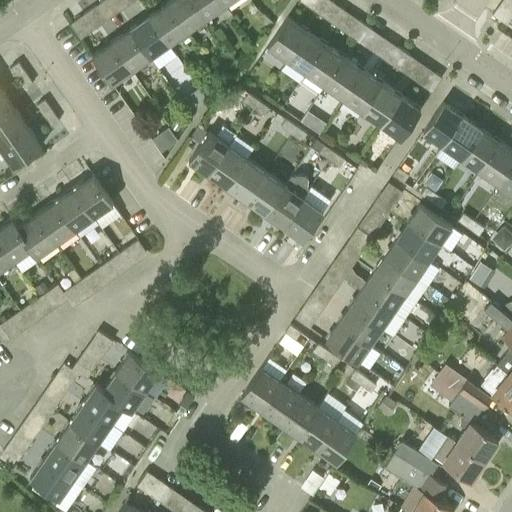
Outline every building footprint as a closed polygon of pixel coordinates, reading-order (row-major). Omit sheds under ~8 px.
[(187,30),(206,17),(194,0),(167,0),(167,1),(187,30)] [(194,0),(206,17),(225,3),(222,0),(194,0)] [(318,0),(313,8),(319,13),(327,0),(318,0)] [(331,0),(327,0),(319,13),(325,17),(335,2),(331,0)] [(169,43),(187,30),(167,1),(148,14),(169,43)] [(89,9),(100,23),(106,19),(95,4),(89,9)] [(511,17),(496,7),(492,13),(507,24),(511,17)] [(94,28),(100,23),(89,9),(83,13),(94,28)] [(150,56),(169,43),(148,14),(130,27),(150,56)] [(267,45),(287,58),(307,29),(288,16),(267,45)] [(350,34),(356,38),(366,24),(360,19),(350,34)] [(366,24),(356,38),(362,43),(372,28),(366,24)] [(131,69),(150,56),(130,27),(111,40),(131,69)] [(287,58),(306,71),(326,42),(307,29),(287,58)] [(112,83),(131,69),(111,40),(92,53),(112,83)] [(306,71),(324,84),(345,55),(326,42),(306,71)] [(387,60),(393,64),(404,49),(398,45),(387,60)] [(404,49),(393,64),(399,68),(410,54),(404,49)] [(324,84),(343,97),(363,68),(345,55),(324,84)] [(18,76),(26,71),(18,61),(11,66),(18,76)] [(343,97),(362,110),(382,81),(363,68),(343,97)] [(26,71),(18,76),(25,87),(33,81),(26,71)] [(432,91),(442,76),(435,71),(425,86),(432,91)] [(362,110),(381,123),(401,94),(382,81),(362,110)] [(0,89),(0,116),(15,106),(2,88),(0,89)] [(200,101),(192,91),(182,98),(190,109),(200,101)] [(254,106),(258,99),(248,92),(243,99),(254,106)] [(401,94),(381,123),(400,136),(420,107),(401,94)] [(44,114),(52,108),(45,98),(37,103),(44,114)] [(258,99),(254,106),(264,113),(269,106),(258,99)] [(423,130),(442,144),(462,114),(443,101),(423,130)] [(0,116),(0,144),(28,125),(15,106),(0,116)] [(312,107),(305,117),(324,129),(331,119),(312,107)] [(52,108),(44,114),(51,124),(59,119),(52,108)] [(442,144),(461,157),(481,127),(462,114),(442,144)] [(173,118),(170,125),(178,129),(181,123),(173,118)] [(280,126),(291,132),(296,124),(286,118),(280,126)] [(209,130),(200,124),(191,136),(200,142),(209,130)] [(296,124),(291,132),(301,139),(306,131),(296,124)] [(28,125),(0,144),(0,146),(13,165),(42,144),(28,125)] [(461,157),(479,170),(500,140),(481,127),(461,157)] [(188,159),(208,173),(228,143),(209,130),(188,159)] [(479,170),(498,183),(511,162),(511,148),(500,140),(479,170)] [(208,173),(227,186),(247,156),(228,143),(208,173)] [(319,151),(329,158),(334,150),(324,144),(319,151)] [(334,150),(329,158),(339,165),(344,157),(334,150)] [(227,186),(246,199),(266,169),(247,156),(227,186)] [(511,162),(498,183),(511,192),(511,162)] [(408,173),(398,166),(393,174),(403,181),(408,173)] [(246,199),(264,212),(284,182),(266,169),(246,199)] [(291,182),(309,189),(314,176),(296,169),(291,182)] [(93,215),(96,213),(113,202),(92,172),(73,186),(93,215)] [(412,175),(407,182),(412,185),(417,179),(412,175)] [(264,212),(283,225),(303,195),(284,182),(264,212)] [(431,200),(436,192),(425,185),(420,193),(431,200)] [(75,228),(93,215),(73,186),(54,199),(75,228)] [(376,197),(391,208),(395,202),(380,191),(376,197)] [(436,192),(431,200),(441,207),(446,200),(436,192)] [(303,195),(283,225),(302,238),(323,208),(303,195)] [(387,214),(391,208),(376,197),(372,203),(387,214)] [(56,241),(75,228),(54,199),(35,212),(56,241)] [(440,242),(452,224),(420,202),(408,220),(440,242)] [(458,218),(468,225),(473,218),(463,211),(458,218)] [(36,255),(56,241),(35,212),(18,225),(17,225),(32,247),(31,247),(36,255)] [(0,240),(13,260),(31,247),(32,247),(17,225),(18,225),(12,217),(0,225),(0,240)] [(473,218),(468,225),(479,233),(484,226),(473,218)] [(428,259),(440,242),(408,220),(396,236),(428,259)] [(353,231),(368,241),(372,235),(357,225),(353,231)] [(364,247),(368,241),(353,231),(349,237),(364,247)] [(417,275),(428,259),(396,236),(384,253),(417,275)] [(0,268),(13,260),(0,240),(0,268)] [(118,251),(129,266),(135,262),(124,247),(118,251)] [(123,270),(129,266),(118,251),(112,256),(123,270)] [(405,292),(417,275),(384,253),(373,270),(405,292)] [(330,265),(345,275),(349,269),(334,259),(330,265)] [(341,281),(345,275),(330,265),(326,271),(341,281)] [(74,267),(68,271),(75,282),(81,277),(74,267)] [(393,309),(405,292),(373,270),(361,287),(393,309)] [(81,277),(91,292),(98,288),(87,273),(81,277)] [(85,296),(91,292),(81,277),(75,282),(85,296)] [(39,295),(45,291),(49,288),(43,280),(33,287),(39,295)] [(382,326),(393,309),(361,287),(349,303),(382,326)] [(39,295),(49,310),(55,306),(45,291),(39,295)] [(307,299),(321,309),(325,303),(311,293),(307,299)] [(43,314),(49,310),(39,295),(32,300),(43,314)] [(317,315),(321,309),(307,299),(302,305),(317,315)] [(507,328),(511,322),(511,318),(490,300),(484,307),(507,328)] [(370,342),(382,326),(349,303),(338,320),(370,342)] [(0,322),(11,337),(17,333),(7,318),(0,322)] [(358,360),(370,342),(338,320),(326,338),(358,360)] [(11,337),(0,322),(0,334),(5,341),(11,337)] [(508,373),(511,375),(511,322),(507,328),(502,334),(511,343),(511,344),(497,363),(507,371),(508,373)] [(301,330),(290,323),(285,331),(296,338),(301,330)] [(108,345),(112,339),(113,338),(98,328),(94,334),(108,345)] [(312,349),(322,356),(327,349),(317,342),(312,349)] [(327,349),(322,356),(333,363),(338,356),(327,349)] [(116,369),(145,389),(159,370),(129,350),(116,369)] [(72,366),(78,371),(86,377),(91,370),(76,360),(72,366)] [(74,377),(78,371),(72,366),(64,361),(59,367),(74,377)] [(458,390),(481,406),(483,407),(492,395),(467,378),(445,361),(435,373),(444,380),(458,390)] [(497,363),(481,382),(511,408),(511,375),(508,373),(507,371),(497,363)] [(241,395),(260,408),(280,379),(261,365),(241,395)] [(350,375),(361,382),(366,375),(355,368),(350,375)] [(124,403),(124,404),(131,409),(145,389),(116,369),(103,387),(103,388),(124,403)] [(366,375),(361,382),(371,389),(376,382),(366,375)] [(356,390),(360,383),(350,376),(345,383),(356,390)] [(260,408),(279,421),(298,391),(280,379),(260,408)] [(438,389),(452,399),(458,390),(444,380),(438,389)] [(82,401),(111,421),(124,404),(124,403),(103,388),(103,387),(95,382),(82,401)] [(472,420),(481,406),(458,390),(452,399),(449,403),(470,418),(472,420)] [(279,421),(298,434),(318,405),(298,391),(279,421)] [(38,399),(53,409),(57,403),(42,392),(38,399)] [(378,405),(388,413),(397,401),(386,394),(378,405)] [(48,415),(53,409),(38,399),(33,405),(48,415)] [(69,420),(98,440),(111,421),(82,401),(69,420)] [(181,414),(186,408),(180,404),(176,410),(181,414)] [(298,434),(316,447),(337,418),(318,405),(298,434)] [(337,418),(316,447),(336,460),(356,431),(337,418)] [(455,438),(484,458),(498,438),(472,420),(470,418),(455,438)] [(56,439),(85,459),(98,440),(69,420),(56,439)] [(12,436),(27,446),(31,440),(16,430),(12,436)] [(447,433),(433,454),(469,479),(484,458),(455,438),(455,439),(447,433)] [(22,452),(27,446),(12,436),(8,442),(22,452)] [(43,457),(72,478),(85,459),(56,439),(43,457)] [(395,450),(430,472),(437,460),(401,439),(395,450)] [(401,504),(413,511),(449,511),(453,506),(439,498),(447,483),(430,472),(395,450),(386,465),(414,482),(401,504)] [(72,478),(43,457),(30,477),(59,497),(72,478)] [(150,493),(156,498),(167,483),(160,479),(150,493)] [(167,483),(156,498),(162,502),(173,487),(167,483)] [(117,511),(142,511),(126,500),(117,511)]
